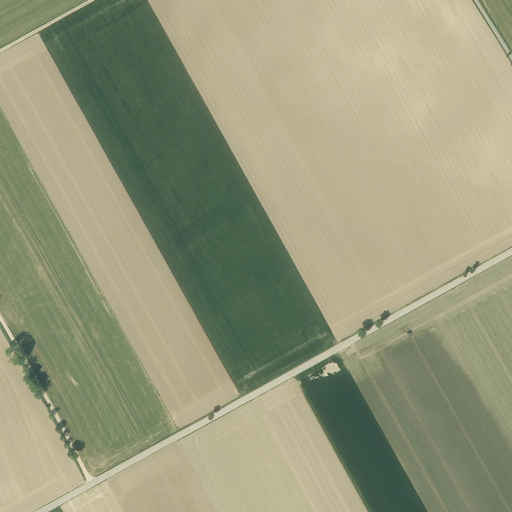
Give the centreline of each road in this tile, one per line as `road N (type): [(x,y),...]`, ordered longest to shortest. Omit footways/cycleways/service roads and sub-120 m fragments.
road 1 (unclassified): [(511,251),(40,511)]
road 2 (track): [(91,483),(0,317)]
